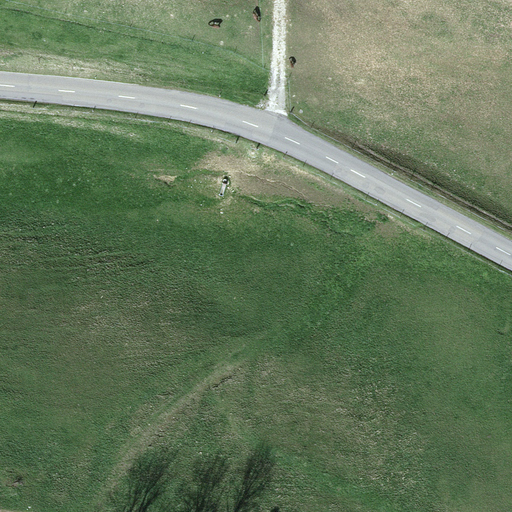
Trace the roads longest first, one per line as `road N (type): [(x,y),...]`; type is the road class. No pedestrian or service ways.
road 1 (secondary): [(0,86),(177,104),(272,130),(511,254)]
road 2 (track): [(273,0),(272,130)]
